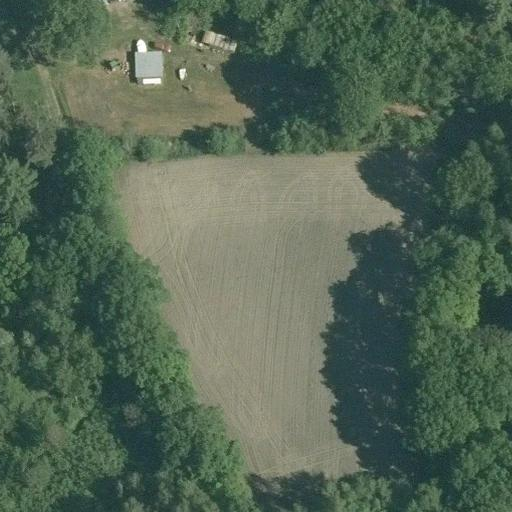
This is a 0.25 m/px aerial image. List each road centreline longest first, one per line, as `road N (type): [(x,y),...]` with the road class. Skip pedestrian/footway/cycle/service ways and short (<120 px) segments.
road 1 (track): [(20,0),(104,289),(212,511)]
road 2 (track): [(511,52),(348,0)]
